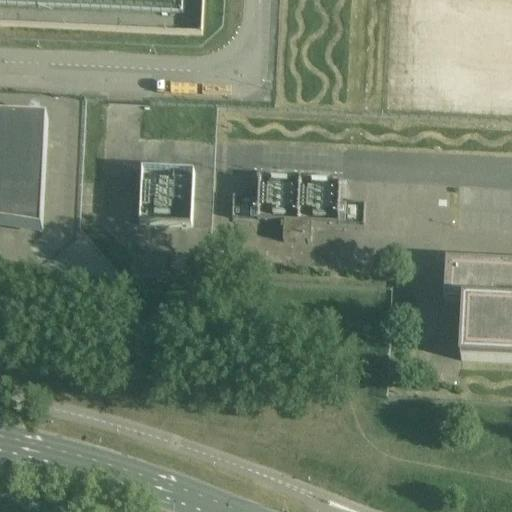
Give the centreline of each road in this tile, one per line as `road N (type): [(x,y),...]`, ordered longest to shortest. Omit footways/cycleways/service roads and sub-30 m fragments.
road 1 (unclassified): [(0,60),(241,72),(258,0)]
road 2 (tertiary): [(229,511),(166,485),(0,451)]
